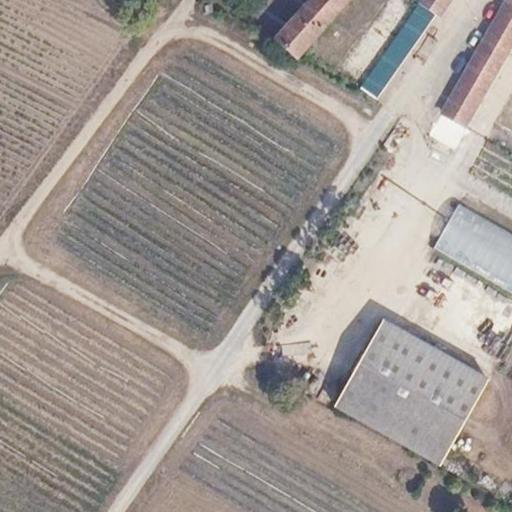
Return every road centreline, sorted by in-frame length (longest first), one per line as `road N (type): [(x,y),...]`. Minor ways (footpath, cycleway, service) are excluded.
road 1 (track): [(0,247),(445,511)]
road 2 (track): [(0,245),(185,0)]
road 3 (track): [(164,27),(210,34),(375,134)]
